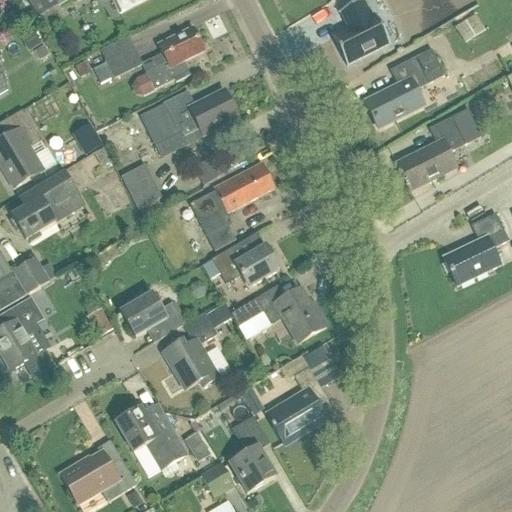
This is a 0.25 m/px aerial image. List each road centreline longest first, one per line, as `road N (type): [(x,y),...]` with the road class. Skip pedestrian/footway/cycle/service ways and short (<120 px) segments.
road 1 (tertiary): [(331,511),(361,464),(381,396),(384,328),(375,272),(242,0)]
road 2 (residential): [(0,438),(108,378)]
